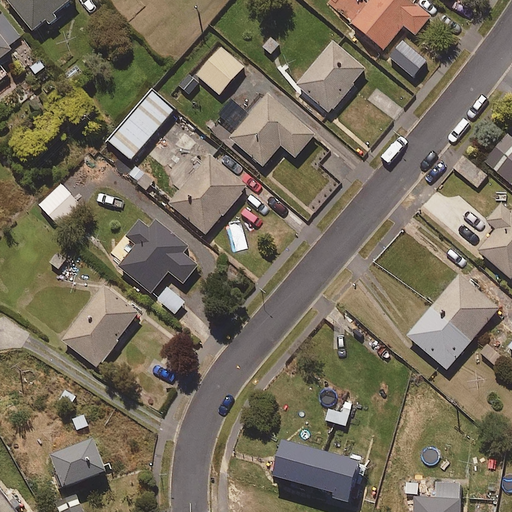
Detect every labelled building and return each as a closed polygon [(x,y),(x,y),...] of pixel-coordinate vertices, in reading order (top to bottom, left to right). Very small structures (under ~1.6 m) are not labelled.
[(76,0),(9,0),(37,33),(76,0)] [(434,18),(411,0),(374,0),(354,25),(387,51),(406,27),(419,37),(434,18)] [(26,44),(0,10),(0,83),(11,75),(1,63),(26,44)] [(369,71),(335,43),(300,86),(334,114),(369,71)] [(245,69),(221,48),(197,77),(220,97),(245,69)] [(95,79),(80,62),(66,74),(81,91),(95,79)] [(178,109),(155,90),(111,142),(134,161),(178,109)] [(318,136),(272,95),(233,139),(266,168),(284,147),(298,159),(318,136)] [(511,136),(487,164),(511,185),(511,136)] [(250,188),(212,156),(171,205),(208,237),(250,188)] [(155,183),(136,166),(129,174),(148,191),(155,183)] [(83,207),(63,185),(41,206),(61,228),(83,207)] [(500,197),(491,189),(475,206),(484,214),(500,197)] [(511,207),(506,203),(492,221),(500,227),(479,252),(511,278),(511,207)] [(155,230),(145,221),(128,240),(137,248),(120,268),(153,295),(171,273),(186,286),(201,267),(187,255),(192,248),(161,222),(155,230)] [(503,310),(464,277),(411,338),(450,372),(503,310)] [(142,315),(108,288),(65,343),(100,370),(142,315)] [(187,304),(171,288),(160,300),(176,316),(187,304)] [(112,474),(99,442),(57,459),(69,491),(112,474)] [(366,466),(289,445),(279,479),(339,496),(338,501),(355,505),(366,466)] [(20,511),(0,484),(0,511),(20,511)] [(466,511),(467,486),(439,484),(438,502),(420,501),(420,511),(466,511)] [(85,511),(80,500),(59,510),(60,511),(85,511)]
